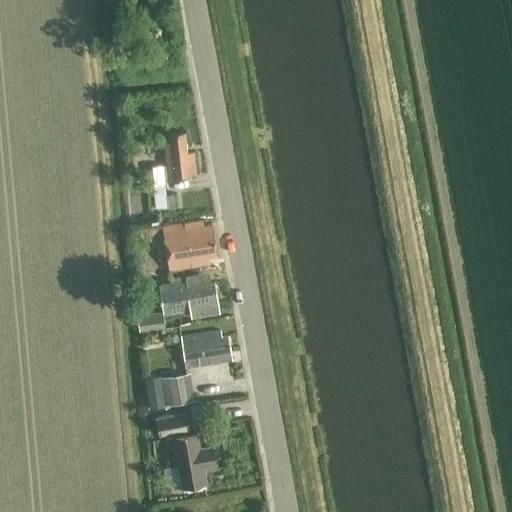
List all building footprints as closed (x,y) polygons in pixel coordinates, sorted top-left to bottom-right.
[(169,135),(170,143),(165,144),(169,179),(199,176),(196,152),(188,153),(186,133),(169,135)] [(167,195),(165,176),(155,177),(159,209),(178,207),(177,194),(167,195)] [(205,222),(141,233),(143,244),(165,240),(171,271),(212,264),(211,260),(219,259),(214,226),(206,227),(205,222)] [(140,317),(142,331),(166,328),(164,316),(192,312),(193,319),(222,315),(219,298),(221,295),(220,291),(218,288),(218,285),(188,289),(188,283),(161,286),(165,314),(140,317)] [(187,368),(234,361),(230,336),(222,338),(221,332),(182,338),(187,368)] [(162,376),(165,403),(194,400),(192,390),(190,373),(162,376)] [(145,377),(149,408),(165,406),(160,375),(145,377)] [(159,433),(190,427),(189,419),(187,409),(155,415),(159,433)] [(184,488),(208,484),(205,468),(218,465),(215,447),(201,450),(199,434),(175,438),(184,488)]
